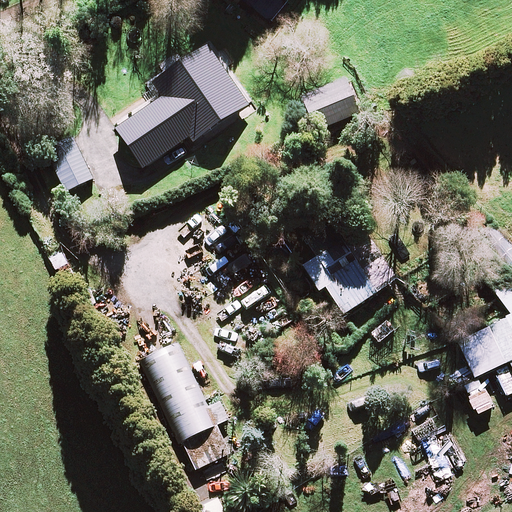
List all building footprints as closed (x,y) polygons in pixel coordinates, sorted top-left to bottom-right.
[(240,117),(201,58),(154,89),(162,102),(116,133),(147,179),(189,151),(240,117)] [(352,111),(342,85),(299,101),(309,127),(352,111)] [(92,184),(72,140),(45,152),(64,197),(92,184)] [(301,271),(330,321),(399,282),(369,231),(340,248),(321,217),(283,239),(301,271)] [(62,253),(44,263),(53,278),(70,268),(62,253)] [(511,273),(510,270),(488,282),(507,319),(456,346),(474,381),(492,371),(507,400),(511,397),(511,273)] [(170,346),(134,362),(183,473),(219,457),(207,431),(223,424),(214,403),(198,410),(170,346)] [(480,390),(464,397),(474,421),(490,414),(480,390)] [(222,511),(217,500),(193,511),(222,511)]
